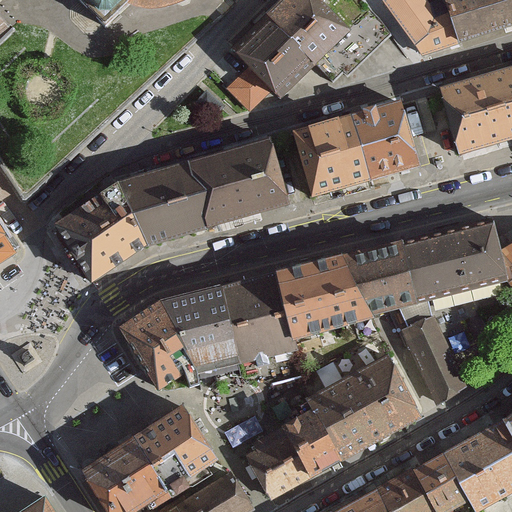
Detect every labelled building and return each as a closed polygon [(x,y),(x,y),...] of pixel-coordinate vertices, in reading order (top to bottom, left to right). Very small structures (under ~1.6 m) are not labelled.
[(77,0),(105,28),(131,3),(156,6),(172,0),(77,0)] [(350,30),(320,0),(280,0),(266,14),(288,36),(315,64),(350,30)] [(424,0),(384,0),(382,2),(414,48),(444,28),(424,0)] [(511,0),(442,0),(456,43),(511,25),(511,0)] [(315,64),(288,36),(253,69),(280,97),(315,64)] [(511,68),(435,90),(453,156),(511,139),(511,68)] [(247,76),(231,91),(250,111),(265,96),(247,76)] [(347,116),(366,183),(420,168),(401,101),(347,116)] [(290,132),(309,199),(366,183),(347,116),(290,132)] [(287,205),(268,141),(188,163),(207,228),(287,205)] [(207,228),(188,163),(116,185),(145,247),(207,228)] [(145,247),(116,185),(56,226),(92,282),(145,247)] [(492,220),(400,244),(418,310),(506,274),(492,220)] [(0,261),(12,253),(0,234),(0,261)] [(511,287),(511,243),(500,251),(506,274),(508,283),(511,287)] [(347,258),(365,324),(418,310),(400,244),(347,258)] [(347,258),(270,279),(288,345),(365,324),(347,258)] [(270,279),(216,294),(234,360),(269,350),(288,345),(270,279)] [(234,360),(216,294),(161,307),(188,372),(234,360)] [(188,372),(161,307),(118,336),(153,390),(156,394),(188,372)] [(430,318),(400,333),(432,401),(463,386),(430,318)] [(418,414),(383,356),(306,403),(342,461),(418,414)] [(306,484),(342,461),(306,403),(298,408),(271,427),(306,484)] [(129,444),(162,496),(214,464),(181,411),(129,444)] [(511,434),(505,421),(446,453),(470,498),(476,511),(511,491),(511,434)] [(269,505),(306,484),(271,427),(237,451),(269,505)] [(129,444),(81,474),(104,511),(137,511),(162,496),(129,444)] [(446,453),(414,470),(438,511),(443,511),(470,498),(446,453)] [(438,511),(414,470),(379,490),(390,511),(438,511)] [(248,511),(223,472),(170,506),(173,511),(248,511)] [(390,511),(379,490),(339,511),(390,511)] [(55,511),(44,494),(16,511),(55,511)]
